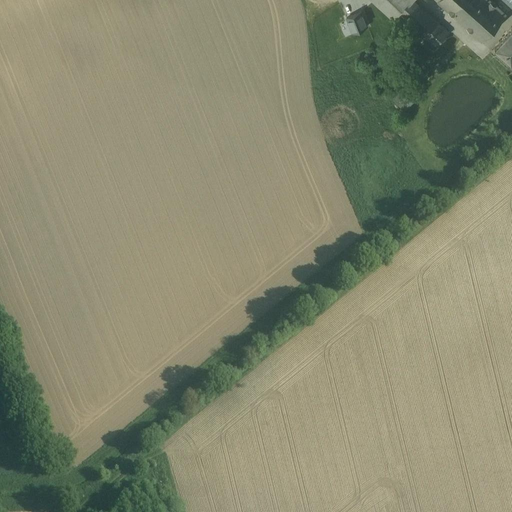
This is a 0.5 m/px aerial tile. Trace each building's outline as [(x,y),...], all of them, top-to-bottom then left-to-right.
[(409,0),(374,0),(394,18),(399,12),(409,0)] [(409,0),(399,12),(435,45),(449,32),(413,0),(409,0)] [(506,14),(490,0),(437,0),(438,0),(483,40),(506,14)] [(361,12),(347,18),(353,31),(367,25),(361,12)] [(511,61),(511,28),(495,47),(511,62),(511,61)] [(415,77),(393,100),(404,111),(427,88),(423,83),(422,84),(415,77)]
